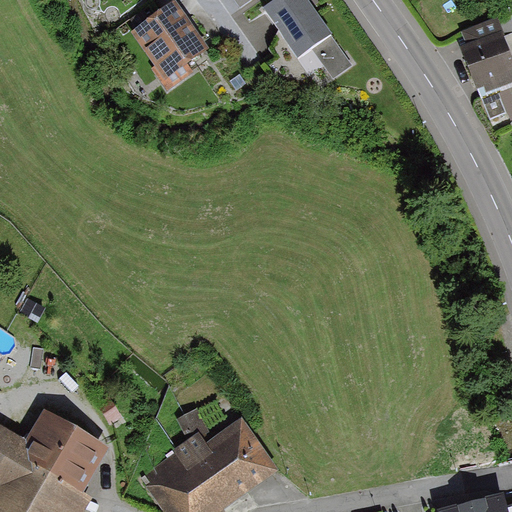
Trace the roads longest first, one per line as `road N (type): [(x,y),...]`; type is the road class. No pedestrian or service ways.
road 1 (tertiary): [(511,244),(455,125),(372,0)]
road 2 (residential): [(511,477),(302,511)]
road 3 (track): [(106,511),(99,430),(71,403),(42,392)]
